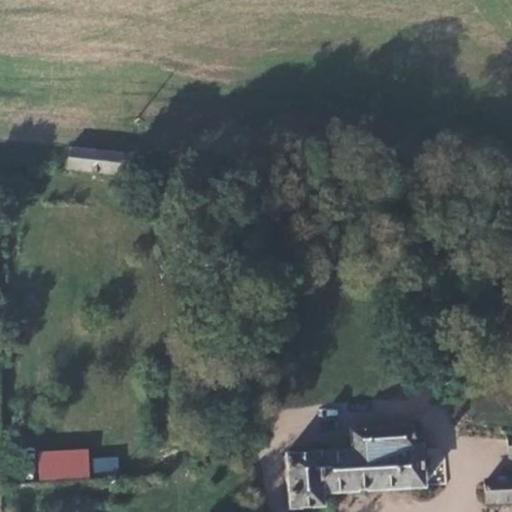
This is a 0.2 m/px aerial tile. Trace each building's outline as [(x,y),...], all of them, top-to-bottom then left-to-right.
[(70,184),(140,190),(140,177),(140,161),(71,153),(70,170),(70,184)] [(422,428),(357,432),(359,453),(296,458),(283,457),(290,511),(328,511),(327,500),(372,495),(429,489),(427,468),(422,428)] [(37,449),(37,478),(88,479),(89,450),(37,449)] [(92,456),(92,472),(117,472),(118,457),(92,456)] [(511,480),(494,482),(495,504),(511,503),(511,480)]
